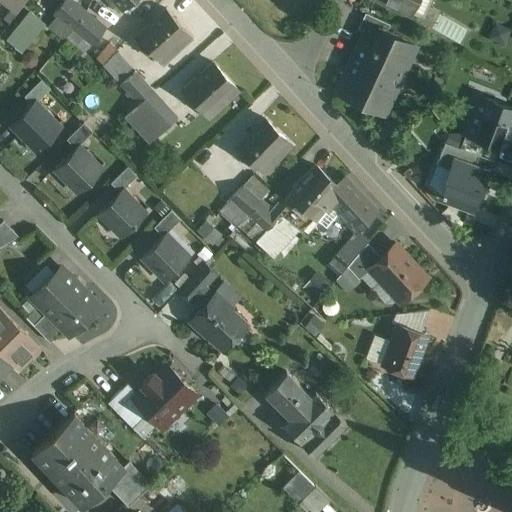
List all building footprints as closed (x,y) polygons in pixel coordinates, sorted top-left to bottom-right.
[(86,12),(71,0),(63,0),(54,12),(57,14),(74,27),(86,12)] [(113,0),(122,9),(131,0),(113,0)] [(379,0),(410,14),(416,0),(379,0)] [(166,9),(137,35),(163,63),(173,54),(176,54),(193,38),(166,9)] [(29,10),(7,38),(23,50),(45,23),(29,10)] [(106,28),(86,12),(74,27),(94,43),(106,28)] [(390,23),(365,12),(357,28),(366,32),(368,27),(384,35),(390,23)] [(74,27),(57,14),(48,26),(65,39),(74,27)] [(384,35),(368,27),(366,32),(340,88),(384,109),(412,48),(384,35)] [(112,40),(97,55),(119,77),(134,63),(112,40)] [(213,62),(184,88),(210,116),(239,90),(213,62)] [(153,89),(136,71),(121,83),(138,102),(152,90),(153,89)] [(42,78),(25,95),(33,103),(36,100),(37,101),(51,87),(42,78)] [(152,90),(138,102),(125,114),(135,124),(144,116),(159,133),(177,117),(152,90)] [(474,110),(466,132),(500,145),(507,148),(511,137),(511,106),(488,98),(480,95),(474,110)] [(37,101),(36,100),(33,103),(12,124),(36,148),(60,124),(37,101)] [(265,118),(237,146),(265,172),(292,144),(265,118)] [(84,121),(67,138),(75,146),(79,143),(79,144),(93,130),(84,121)] [(466,132),(460,147),(479,154),(494,160),(500,145),(466,132)] [(437,163),(450,168),(454,158),(458,160),(475,166),(479,154),(460,147),(445,141),(437,163)] [(75,146),(54,167),(78,191),(103,167),(79,144),(79,143),(75,146)] [(454,158),(450,168),(441,193),(440,194),(442,197),(444,197),(444,196),(469,206),(474,208),(475,204),(486,175),(487,171),(483,169),(483,170),(475,166),(458,160),(454,158)] [(450,168),(437,163),(430,182),(441,193),(450,168)] [(128,165),(111,182),(119,190),(122,187),(123,188),(137,174),(128,165)] [(315,165),(290,195),(312,214),(318,219),(327,209),(323,205),(329,199),(333,202),(344,190),(338,185),(315,165)] [(372,209),(344,179),(338,185),(344,190),(333,202),(341,209),(359,224),(372,209)] [(261,201),(243,185),(231,198),(249,214),(261,201)] [(119,190),(98,211),(122,235),(146,211),(123,188),(122,187),(119,190)] [(267,230),(249,214),(239,224),(270,252),(296,223),(301,227),(312,214),(290,195),(274,213),(279,217),(267,230)] [(249,214),(231,198),(222,208),(239,224),(249,214)] [(261,201),(249,214),(267,230),(279,217),(274,213),(270,209),(272,207),(263,198),(261,201)] [(333,202),(329,199),(323,205),(327,209),(318,219),(326,226),(341,209),(333,202)] [(171,209),(154,226),(163,234),(166,231),(167,232),(180,218),(171,209)] [(207,217),(198,228),(218,244),(227,233),(207,217)] [(4,219),(0,222),(0,246),(19,235),(4,219)] [(163,234),(142,255),(165,279),(190,255),(167,232),(166,231),(163,234)] [(356,231),(332,259),(344,269),(348,265),(368,241),(356,231)] [(368,241),(348,265),(359,278),(370,267),(381,256),(368,241)] [(381,256),(370,267),(400,300),(427,276),(396,242),(381,256)] [(216,273),(204,262),(180,289),(192,300),(216,273)] [(99,305),(60,265),(32,294),(48,310),(65,327),(71,333),(99,305)] [(247,323),(214,293),(191,318),(224,348),(231,340),(232,341),(237,341),(241,337),(241,331),(239,330),(247,323)] [(38,345),(0,306),(0,350),(11,361),(10,361),(16,367),(30,354),(35,354),(39,350),(38,346),(38,345)] [(65,327),(48,310),(34,324),(51,341),(65,327)] [(408,312),(396,313),(392,322),(396,323),(402,326),(408,312)] [(402,326),(396,323),(381,363),(414,375),(429,336),(402,326)] [(11,361),(0,350),(0,371),(10,361),(11,361)] [(163,424),(195,393),(167,364),(156,374),(154,372),(143,383),(145,385),(138,393),(135,396),(149,411),(163,424)] [(311,395),(287,371),(265,392),(290,417),(311,395)] [(135,396),(138,393),(128,382),(108,401),(133,427),(149,411),(135,396)] [(290,417),(284,423),(314,453),(346,421),(316,391),(311,395),(290,417)] [(124,465),(74,412),(32,451),(83,504),(107,482),(124,465)] [(130,460),(124,465),(107,482),(129,505),(152,483),(130,460)] [(300,469),(283,486),(299,503),(316,485),(300,469)] [(185,511),(177,503),(166,511),(185,511)]
